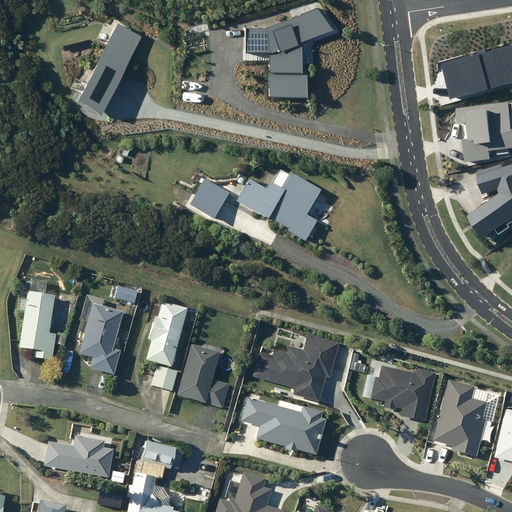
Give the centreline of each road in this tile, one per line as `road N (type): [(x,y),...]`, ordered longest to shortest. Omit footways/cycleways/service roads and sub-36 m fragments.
road 1 (residential): [(396,135),(363,144),(116,94)]
road 2 (residential): [(472,299),(432,318),(283,240)]
road 3 (residential): [(472,299),(446,277),(420,234),(396,135)]
road 4 (residential): [(412,132),(435,230),(481,287)]
road 5 (residential): [(511,508),(369,455)]
road 6 (residential): [(390,11),(412,132)]
road 7 (residential): [(396,135),(375,15)]
